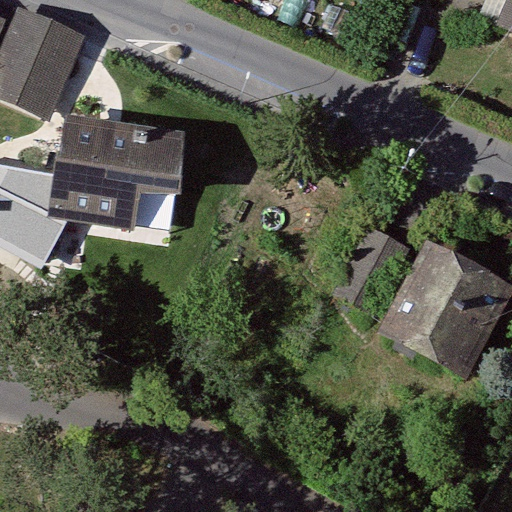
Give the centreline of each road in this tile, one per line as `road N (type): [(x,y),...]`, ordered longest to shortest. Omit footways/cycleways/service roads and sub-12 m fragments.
road 1 (residential): [(511,175),(104,0)]
road 2 (residential): [(313,511),(128,410),(0,387)]
